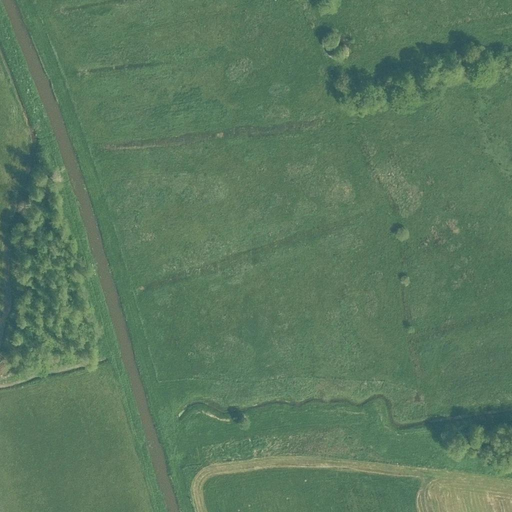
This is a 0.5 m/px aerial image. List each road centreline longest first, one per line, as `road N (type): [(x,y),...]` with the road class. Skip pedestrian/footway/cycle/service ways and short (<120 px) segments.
road 1 (track): [(18,0),(77,149),(185,511)]
road 2 (track): [(159,511),(77,224),(0,14)]
